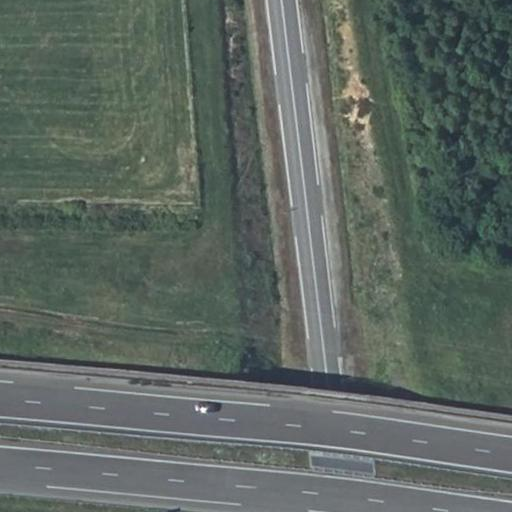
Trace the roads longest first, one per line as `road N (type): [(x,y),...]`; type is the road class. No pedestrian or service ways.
road 1 (secondary): [(282,0),(344,511)]
road 2 (trunk): [(511,455),(0,399)]
road 3 (trunk): [(0,464),(450,511)]
